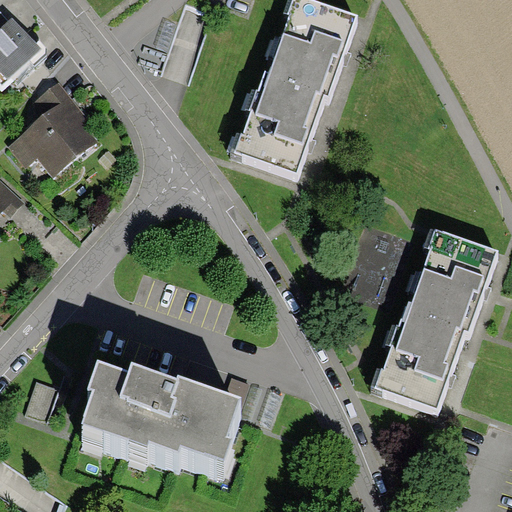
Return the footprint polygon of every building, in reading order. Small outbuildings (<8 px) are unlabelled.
[(363,30),(298,6),(238,169),(303,193),(363,30)] [(38,56),(10,27),(0,36),(0,85),(3,89),(38,56)] [(19,136),(0,152),(0,168),(12,183),(23,175),(37,190),(78,157),(65,141),(73,133),(42,100),(9,125),(19,136)] [(0,206),(0,229),(11,216),(0,206)] [(493,264),(428,240),(368,403),(433,427),(493,264)] [(239,426),(100,386),(83,444),(223,483),(239,426)]
